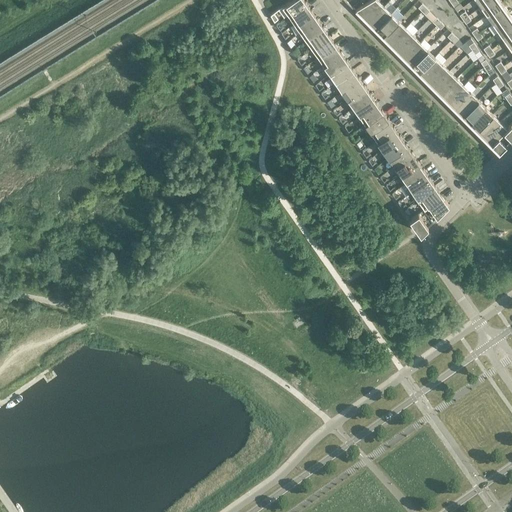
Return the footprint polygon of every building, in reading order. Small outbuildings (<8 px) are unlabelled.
[(306,2),(304,0),(290,0),(282,6),(288,15),(306,2)] [(383,6),(377,0),(370,0),(355,10),(367,22),(383,6)] [(503,3),(500,0),(489,0),(480,7),(486,15),(503,3)] [(312,11),(306,2),(288,15),(294,24),(312,11)] [(509,12),(503,3),(486,15),(492,23),(509,12)] [(391,13),(383,6),(367,22),(374,30),(391,13)] [(318,19),(312,11),(294,24),(300,32),(318,19)] [(465,11),(459,15),(462,19),(468,15),(465,11)] [(511,22),(511,16),(509,12),(492,23),(498,32),(511,22)] [(398,20),(391,13),(374,30),(382,37),(398,20)] [(471,20),(468,15),(462,19),(465,24),(471,20)] [(324,28),(318,19),(300,32),(306,40),(324,28)] [(405,28),(398,20),(382,37),(389,44),(405,28)] [(511,34),(511,22),(498,32),(504,40),(511,34)] [(330,36),(324,28),(306,40),(312,49),(330,36)] [(412,35),(405,28),(389,44),(396,51),(412,35)] [(476,28),(471,32),(474,36),(480,32),(476,28)] [(483,37),(480,32),(474,36),(477,40),(483,37)] [(420,42),(412,35),(396,51),(403,58),(420,42)] [(335,44),(330,36),(312,49),(317,57),(335,44)] [(427,49),(420,42),(403,58),(411,65),(427,49)] [(341,53),(335,44),(317,57),(323,65),(341,53)] [(488,45),(483,49),(486,53),(491,49),(488,45)] [(434,56),(427,49),(411,65),(418,73),(434,56)] [(494,53),(491,49),(486,53),(489,57),(494,53)] [(347,61),(341,53),(323,65),(329,74),(347,61)] [(442,64),(434,56),(418,73),(425,80),(442,64)] [(353,69),(347,61),(329,74),(335,82),(353,69)] [(500,61),(495,65),(498,69),(503,66),(500,61)] [(449,71),(442,64),(425,80),(433,87),(449,71)] [(506,70),(503,66),(498,69),(501,74),(506,70)] [(359,78),(353,69),(335,82),(341,91),(359,78)] [(456,78),(449,71),(433,87),(440,94),(456,78)] [(365,86),(359,78),(341,91),(347,99),(365,86)] [(463,85),(456,78),(440,94),(447,102),(463,85)] [(471,92),(463,85),(447,102),(454,109),(471,92)] [(371,94),(365,86),(347,99),(353,107),(371,94)] [(478,100),(471,92),(454,109),(462,116),(478,100)] [(377,103),(371,94),(353,107),(359,116),(377,103)] [(485,107),(478,100),(462,116),(469,123),(485,107)] [(383,111),(377,103),(359,116),(365,124),(383,111)] [(492,114),(485,107),(469,123),(476,130),(492,114)] [(389,119),(383,111),(365,124),(370,132),(389,119)] [(500,121),(492,114),(476,130),(483,138),(500,121)] [(394,128),(389,119),(370,132),(376,141),(394,128)] [(507,128),(500,121),(483,138),(491,145),(504,132),(507,128)] [(400,136),(394,128),(376,141),(382,149),(400,136)] [(511,139),(504,132),(491,145),(498,152),(511,139)] [(406,145),(400,136),(382,149),(388,157),(406,145)] [(412,153),(406,145),(388,157),(394,166),(412,153)] [(418,161),(412,153),(394,166),(400,174),(418,161)] [(424,170),(418,161),(400,174),(406,182),(424,170)] [(430,178),(424,170),(406,182),(412,191),(430,178)] [(436,186),(430,178),(412,191),(418,199),(436,186)] [(442,195),(436,186),(418,199),(423,207),(424,207),(442,195)] [(448,205),(442,195),(424,207),(423,207),(421,209),(430,222),(436,217),(448,205)] [(430,222),(421,209),(409,218),(420,233),(428,225),(426,224),(430,222)]
